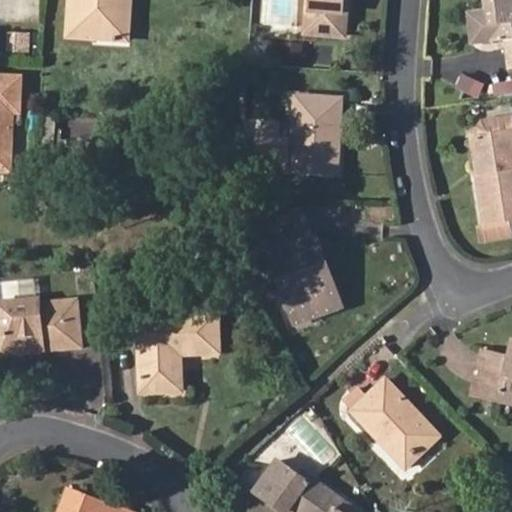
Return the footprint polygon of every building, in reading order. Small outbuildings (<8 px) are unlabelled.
[(122,0),(71,0),(69,35),(120,38),(122,0)] [(128,39),(130,0),(122,0),(120,38),(128,39)] [(309,0),(307,35),(348,39),(350,0),(309,0)] [(511,0),(486,0),(488,13),(474,14),(471,18),(473,39),(477,42),(491,41),(491,43),(506,41),(509,71),(511,70),(511,0)] [(8,31),(6,52),(31,54),(32,32),(8,31)] [(0,168),(10,169),(11,108),(17,108),(18,76),(0,75),(0,168)] [(458,90),(481,96),(485,81),(462,75),(458,90)] [(293,168),(340,171),(344,99),(297,97),(293,168)] [(485,178),(478,179),(486,224),(488,224),(509,220),(511,219),(511,114),(482,119),(478,126),(480,136),(479,136),(485,178)] [(285,123),(266,122),(263,167),(287,168),(289,137),(283,137),(285,123)] [(471,137),(478,179),(485,178),(479,136),(471,137)] [(511,234),(509,220),(488,224),(491,238),(511,234)] [(319,306),(340,298),(318,236),(313,238),(307,221),(262,236),(295,324),(322,314),(319,306)] [(343,306),(340,298),(319,306),(322,314),(343,306)] [(71,301),(0,302),(0,349),(27,348),(28,355),(71,353),(71,301)] [(142,390),(181,389),(181,352),(218,352),(217,314),(141,316),(142,390)] [(511,345),(510,356),(482,350),(472,395),(511,403),(511,345)] [(406,468),(442,436),(387,378),(351,411),(406,468)] [(357,511),(359,509),(312,474),(308,479),(278,459),(254,494),(280,511),(357,511)] [(58,511),(126,511),(68,489),(58,511)]
